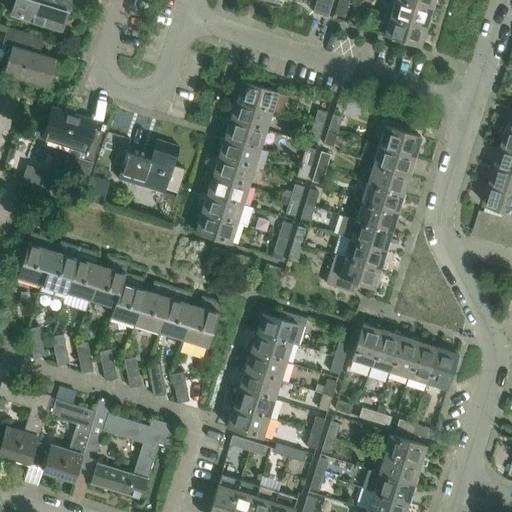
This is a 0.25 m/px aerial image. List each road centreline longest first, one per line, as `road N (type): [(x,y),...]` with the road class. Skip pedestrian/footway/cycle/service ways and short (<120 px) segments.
road 1 (tertiary): [(460,489),(497,361),(439,225),(470,104)]
road 2 (residential): [(168,511),(199,419),(0,358)]
road 3 (unclassified): [(470,104),(192,16)]
road 4 (residential): [(192,16),(165,106),(94,85),(120,0)]
